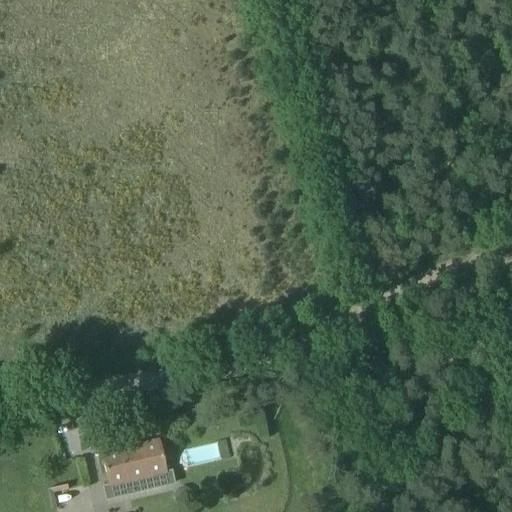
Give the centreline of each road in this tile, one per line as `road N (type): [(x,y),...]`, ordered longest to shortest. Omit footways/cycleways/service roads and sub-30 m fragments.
road 1 (unclassified): [(0,412),(265,356),(377,303)]
road 2 (track): [(286,0),(377,303)]
road 3 (track): [(377,303),(511,248)]
